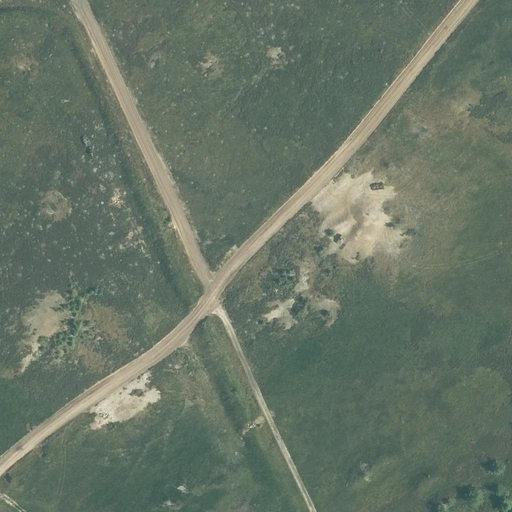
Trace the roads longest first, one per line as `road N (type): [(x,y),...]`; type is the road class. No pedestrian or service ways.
road 1 (track): [(313,511),(214,294),(472,0)]
road 2 (track): [(79,0),(214,294),(167,348),(0,469)]
